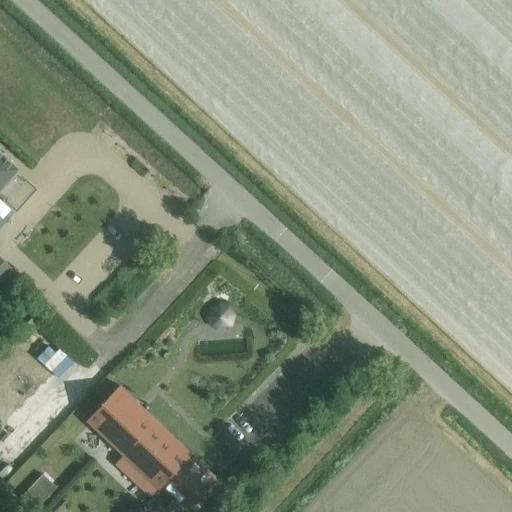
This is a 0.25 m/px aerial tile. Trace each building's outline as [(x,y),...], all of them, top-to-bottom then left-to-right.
[(0,153),(0,195),(5,200),(4,202),(16,212),(36,190),(24,179),(23,181),(15,174),(19,171),(0,153)] [(0,258),(0,299),(20,278),(0,258)] [(234,316),(230,307),(220,303),(211,307),(208,317),(212,326),(230,325),(234,316)] [(191,456),(118,387),(87,420),(109,442),(109,441),(149,479),(131,498),(142,508),(160,489),(160,490),(164,486),(177,498),(167,508),(171,511),(187,511),(217,480),(191,456)] [(28,489),(14,504),(21,511),(33,511),(42,503),(28,489)]
